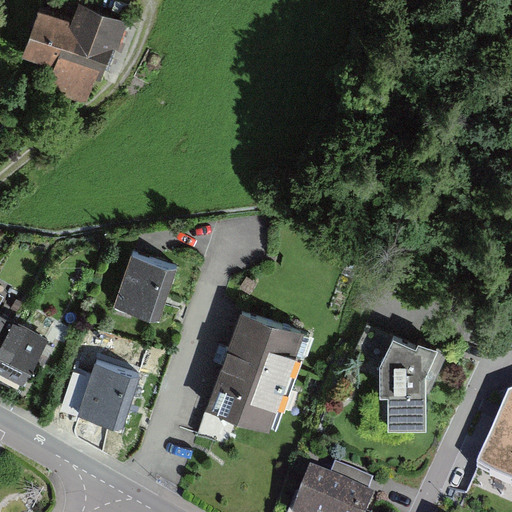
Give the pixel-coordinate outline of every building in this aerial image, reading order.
[(85,0),(77,20),(46,7),(27,51),(58,64),(50,83),(93,101),(129,18),(85,0)] [(176,267),(138,253),(121,302),(158,315),(176,267)] [(0,341),(14,317),(0,309),(0,341)] [(313,335),(247,310),(211,406),(276,431),(313,335)] [(0,341),(0,369),(22,383),(49,337),(14,317),(0,341)] [(419,337),(416,342),(393,331),(380,360),(380,392),(388,392),(389,426),(427,426),(426,371),(438,346),(419,337)] [(144,375),(102,362),(85,416),(126,430),(144,375)] [(511,511),(511,398),(509,400),(467,496),(504,511),(511,511)] [(311,473),(296,511),(369,511),(375,497),(368,494),(374,480),(336,466),(331,480),(311,473)]
